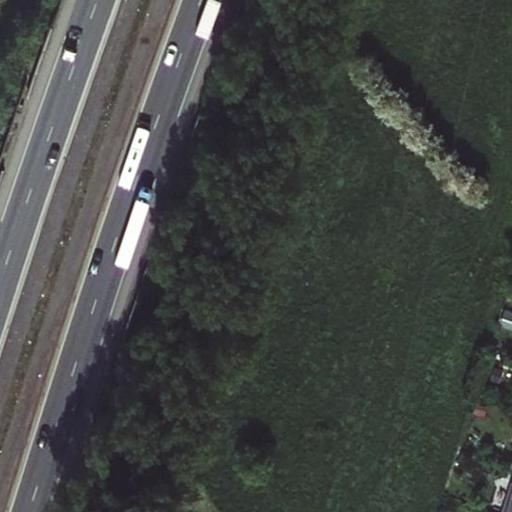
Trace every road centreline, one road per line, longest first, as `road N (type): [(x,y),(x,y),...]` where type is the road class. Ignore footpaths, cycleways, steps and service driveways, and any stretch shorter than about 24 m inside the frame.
road 1 (motorway): [(29,511),(199,0)]
road 2 (motorway): [(97,0),(0,284)]
